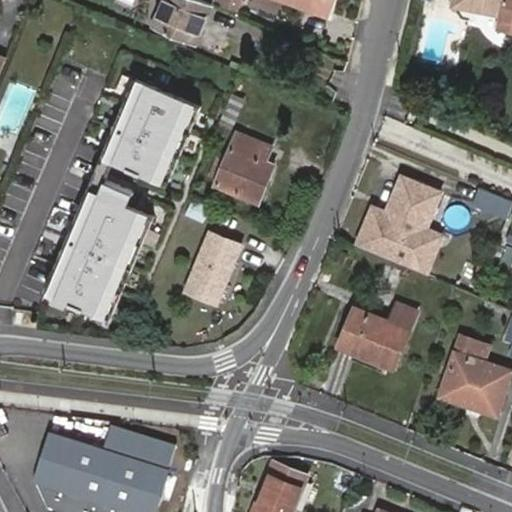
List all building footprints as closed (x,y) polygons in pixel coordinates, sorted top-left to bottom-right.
[(217,8),(214,7),(198,0),(167,0),(157,26),(201,45),(217,8)] [(237,10),(240,0),(217,0),(216,3),(237,10)] [(343,0),(330,0),(329,5),(311,0),(291,0),(290,5),(336,21),(343,0)] [(511,32),(511,0),(469,0),(468,6),(510,14),(506,31),(511,32)] [(0,58),(0,86),(3,88),(12,64),(0,58)] [(210,115),(145,88),(114,162),(125,166),(179,189),(210,115)] [(233,126),(245,96),(228,90),(217,120),(233,126)] [(263,182),(270,163),(275,147),(242,134),(219,187),(262,205),(271,184),(263,182)] [(125,166),(114,162),(98,197),(138,215),(144,200),(116,188),(125,166)] [(278,166),(270,163),(263,182),(271,184),(278,166)] [(381,231),(417,247),(439,193),(403,178),(381,231)] [(511,203),(478,188),(472,203),(505,217),(511,203)] [(138,215),(98,197),(55,298),(120,325),(163,225),(138,215)] [(433,253),(417,247),(381,231),(365,225),(357,244),(424,274),(433,253)] [(246,246),(217,235),(194,292),(222,304),(246,246)] [(390,322),(398,304),(383,299),(376,316),(390,322)] [(419,314),(398,304),(390,322),(376,316),(355,308),(341,342),(383,360),(381,363),(396,370),(419,314)] [(474,342),(460,337),(440,395),(495,413),(509,372),(468,357),(474,342)] [(37,479),(51,511),(159,511),(181,442),(114,421),(107,444),(53,428),(37,479)] [(254,511),(289,511),(306,472),(276,459),(254,511)]
